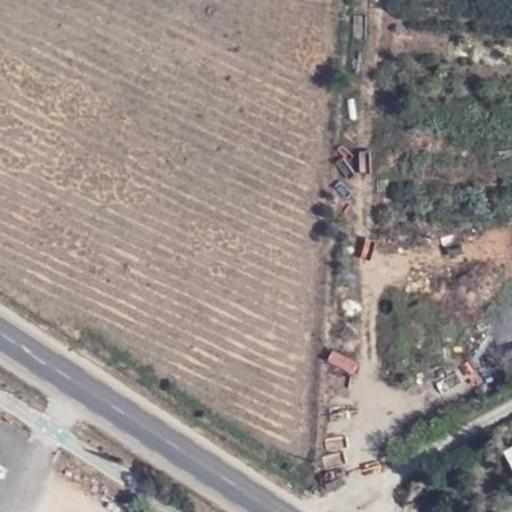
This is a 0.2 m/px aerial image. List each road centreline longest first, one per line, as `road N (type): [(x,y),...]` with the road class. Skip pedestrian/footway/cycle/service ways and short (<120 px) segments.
road 1 (track): [(376,0),(364,164),(374,481)]
road 2 (primary): [(0,334),(270,511)]
road 3 (track): [(511,361),(485,358),(374,403)]
